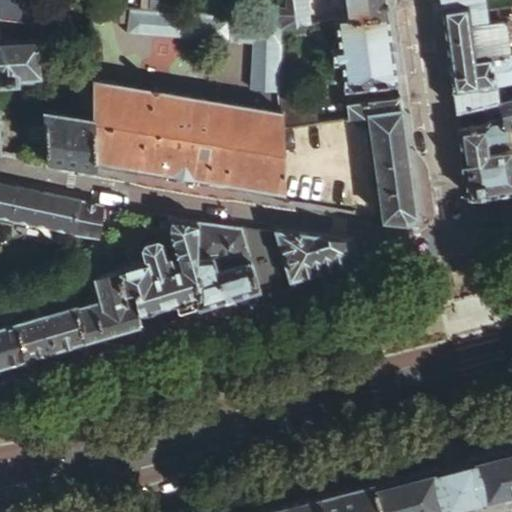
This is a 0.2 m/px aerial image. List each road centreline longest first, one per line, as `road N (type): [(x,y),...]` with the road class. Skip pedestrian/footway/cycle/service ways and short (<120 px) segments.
road 1 (primary): [(511,339),(0,473)]
road 2 (tertiary): [(459,241),(0,385)]
road 3 (residential): [(0,170),(459,241)]
road 4 (primary): [(0,508),(439,395)]
road 5 (residential): [(148,511),(449,434),(439,395)]
road 6 (tertiary): [(421,0),(459,241)]
